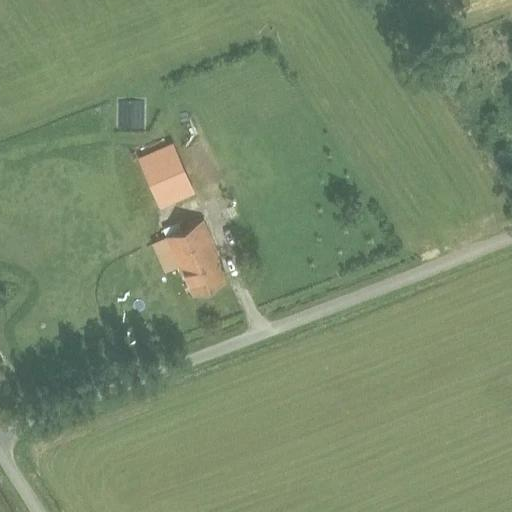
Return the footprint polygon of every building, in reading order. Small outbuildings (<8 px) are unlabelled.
[(253,90),(261,87),(254,69),(232,77),(243,104),(256,99),(253,90)] [(139,235),(168,221),(139,161),(110,175),(139,235)] [(253,165),(201,188),(210,207),(262,185),(253,165)] [(226,279),(217,259),(219,258),(202,220),(167,236),(183,274),(184,273),(193,293),(226,279)] [(153,253),(156,272),(168,269),(164,251),(153,253)]
